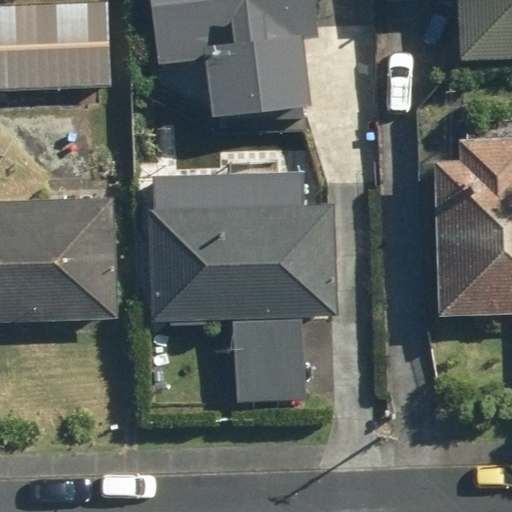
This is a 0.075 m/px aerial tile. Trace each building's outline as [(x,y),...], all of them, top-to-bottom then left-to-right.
[(220,119),(335,101),(319,0),(161,0),(171,63),(211,57),(220,119)] [(458,53),(511,52),(511,0),(384,0),(384,1),(458,1),(458,53)] [(0,2),(0,85),(116,88),(117,5),(0,2)] [(446,314),(511,311),(511,117),(439,120),(446,314)] [(161,323),(342,318),(338,166),(157,171),(161,323)] [(0,322),(121,324),(123,198),(0,196),(0,322)]
